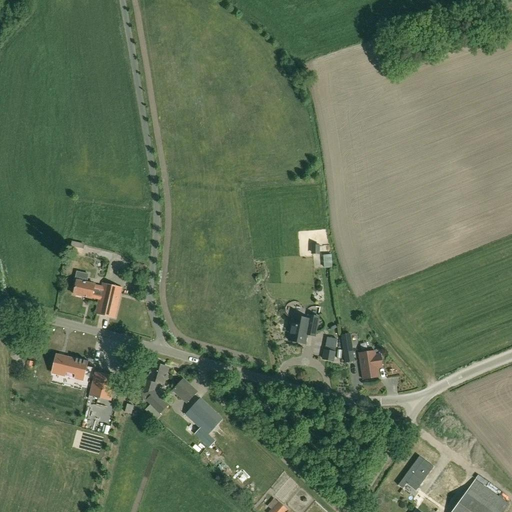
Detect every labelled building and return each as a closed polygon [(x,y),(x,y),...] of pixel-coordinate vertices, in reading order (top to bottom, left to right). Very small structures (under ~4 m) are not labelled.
[(82,254),(84,244),(72,241),(70,251),(82,254)] [(319,245),(311,245),(311,254),(319,254),(319,245)] [(76,281),(73,294),(98,300),(95,313),(115,318),(121,287),(102,283),(101,286),(94,285),(94,284),(87,283),(88,274),(76,272),(74,281),(76,281)] [(289,341),(304,344),(306,334),(314,336),(318,317),(309,315),(308,319),(299,317),(299,315),(297,313),(295,313),(293,314),(292,316),(290,323),(292,323),(289,341)] [(325,345),(323,359),(332,361),(336,339),(328,337),(326,345),(325,345)] [(354,361),(352,347),(343,349),(345,362),(354,361)] [(374,351),(358,353),(363,379),(378,377),(377,368),(382,367),(380,354),(375,355),(374,351)] [(76,373),(75,377),(81,378),(85,363),(63,357),(63,360),(57,359),(53,371),(65,374),(65,370),(76,373)] [(151,369),(148,371),(149,375),(148,379),(147,379),(143,394),(148,399),(147,400),(160,413),(167,405),(153,391),(156,382),(162,384),(164,378),(167,375),(165,373),(167,367),(153,363),(151,369)] [(111,401),(116,377),(94,372),(89,396),(111,401)] [(196,392),(183,379),(173,390),(187,402),(196,392)] [(208,446),(214,440),(208,434),(222,419),(200,398),(186,414),(201,428),(195,434),(208,446)] [(127,404),(125,412),(131,414),(133,406),(127,404)] [(475,480),(452,511),(503,511),(509,504),(475,480)] [(277,502),(274,499),(268,506),(271,510),(268,511),(285,511),(287,510),(278,501),(277,502)]
